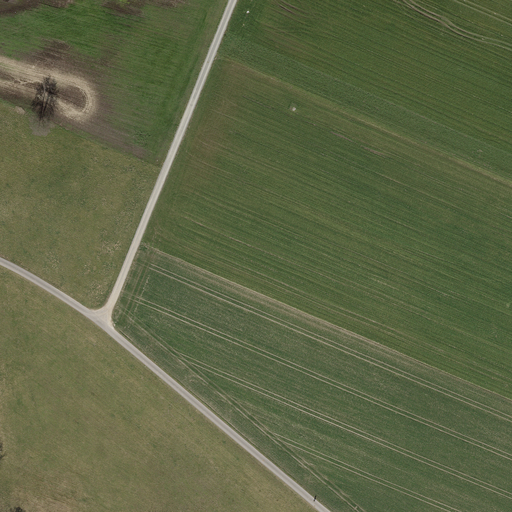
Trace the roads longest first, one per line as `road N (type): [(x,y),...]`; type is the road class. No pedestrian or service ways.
road 1 (track): [(0,262),(35,276),(103,324),(323,511)]
road 2 (track): [(231,0),(103,324)]
